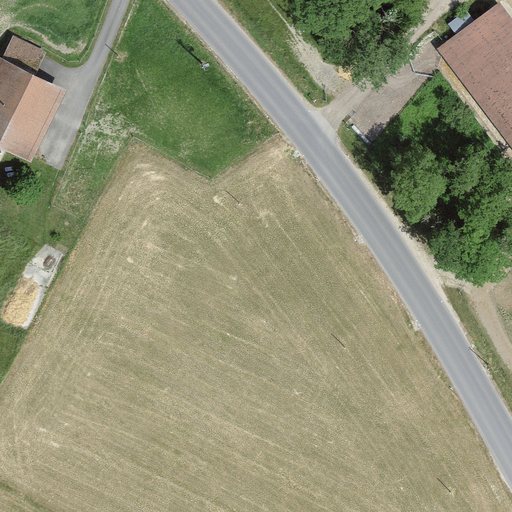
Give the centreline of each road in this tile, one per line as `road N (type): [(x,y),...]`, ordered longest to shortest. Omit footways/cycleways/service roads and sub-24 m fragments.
road 1 (tertiary): [(511,455),(418,290),(315,140),(190,0)]
road 2 (track): [(439,0),(315,140)]
